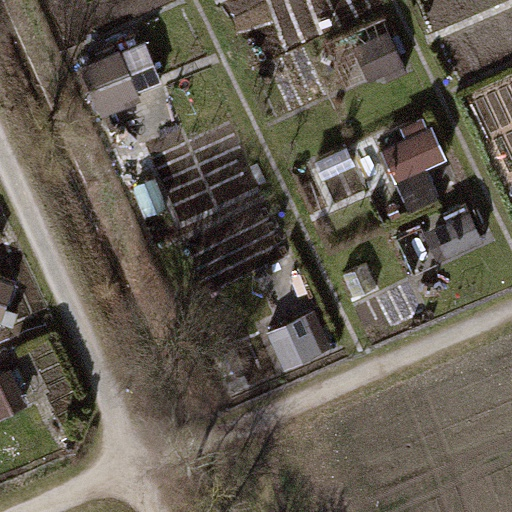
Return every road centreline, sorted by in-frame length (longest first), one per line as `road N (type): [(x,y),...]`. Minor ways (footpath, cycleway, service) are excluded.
road 1 (track): [(34,511),(511,312)]
road 2 (track): [(162,511),(0,140)]
